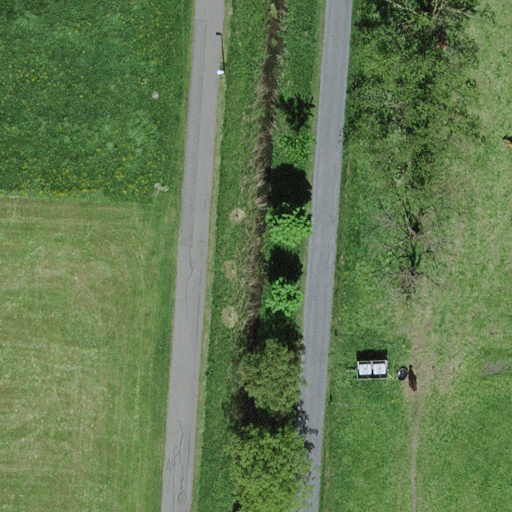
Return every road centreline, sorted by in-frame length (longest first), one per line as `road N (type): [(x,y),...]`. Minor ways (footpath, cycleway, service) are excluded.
road 1 (residential): [(213,0),(173,511)]
road 2 (residential): [(343,0),(309,511)]
